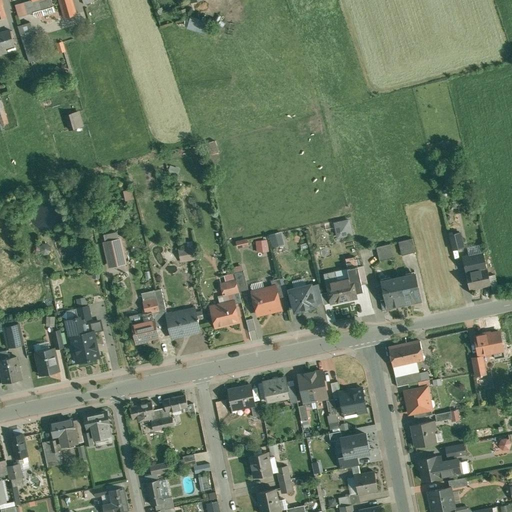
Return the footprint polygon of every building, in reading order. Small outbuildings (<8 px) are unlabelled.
[(32,0),(24,2),(28,14),(42,10),(44,16),(55,12),(51,0),(32,0)] [(76,14),(72,0),(59,0),(65,18),(76,14)] [(212,22),(192,16),(188,28),(208,34),(212,22)] [(42,58),(30,22),(18,26),(30,62),(42,58)] [(11,30),(0,33),(0,50),(6,48),(15,45),(11,30)] [(79,112),(66,116),(70,129),(83,125),(79,112)] [(210,154),(218,152),(215,141),(207,143),(210,154)] [(124,200),(132,199),(131,189),(123,190),(124,200)] [(347,220),(334,223),(337,238),(350,236),(347,220)] [(461,232),(449,235),(453,250),(464,247),(461,232)] [(104,236),(105,242),(118,239),(116,233),(104,236)] [(281,233),(271,235),(273,247),(284,245),(281,233)] [(105,242),(102,242),(108,269),(126,265),(120,238),(118,239),(105,242)] [(413,239),(399,242),(402,255),(416,252),(413,239)] [(248,240),(236,242),(238,248),(249,246),(248,240)] [(266,240),(256,242),(258,251),(268,250),(266,240)] [(390,244),(377,247),(380,261),(394,258),(390,244)] [(195,248),(180,251),(182,262),(197,259),(195,248)] [(483,253),(464,258),(467,273),(487,269),(483,253)] [(358,266),(362,284),(368,283),(364,265),(358,266)] [(335,272),(325,274),(328,291),(331,303),(357,298),(354,286),(362,284),(358,266),(347,269),(349,279),(337,281),(335,272)] [(487,269),(467,273),(471,289),(491,285),(488,268),(487,269)] [(249,289),(244,271),(235,273),(239,291),(249,289)] [(415,274),(399,278),(405,304),(421,300),(415,274)] [(280,278),(271,280),(273,287),(276,286),(279,298),(285,296),(280,278)] [(399,278),(382,282),(388,308),(405,304),(399,278)] [(236,280),(221,284),(224,295),(239,291),(236,280)] [(311,285),(291,290),(296,311),(302,309),(303,309),(303,308),(309,306),(309,308),(309,307),(316,306),(316,304),(311,286),(311,285)] [(318,285),(311,286),(316,304),(323,302),(321,293),(318,285)] [(273,287),(252,292),(258,314),(282,308),(279,298),(276,286),(273,287)] [(162,289),(155,290),(159,310),(166,309),(162,289)] [(154,291),(142,293),(144,301),(146,313),(159,310),(154,291)] [(331,303),(328,291),(321,293),(323,302),(323,305),(331,303)] [(134,295),(136,303),(144,301),(142,293),(134,295)] [(234,301),(211,307),(216,327),(217,327),(217,326),(230,322),(230,323),(239,321),(234,301)] [(89,306),(78,308),(80,317),(80,321),(85,320),(91,318),(89,306)] [(186,314),(168,318),(167,312),(166,313),(171,337),(200,330),(195,306),(194,306),(195,310),(186,312),(186,314)] [(144,322),(142,314),(130,316),(132,325),(144,322)] [(85,320),(80,321),(80,317),(67,320),(70,336),(72,336),(74,345),(76,345),(79,361),(77,362),(77,363),(91,360),(91,359),(100,357),(100,356),(98,357),(94,341),(96,341),(94,331),(92,331),(88,332),(85,320)] [(253,318),(246,320),(249,331),(256,330),(253,318)] [(144,322),(132,325),(137,343),(146,341),(146,340),(159,337),(155,319),(144,322)] [(20,320),(0,324),(0,330),(4,329),(4,327),(21,324),(20,320)] [(102,329),(100,321),(91,323),(92,331),(94,331),(102,329)] [(21,324),(4,327),(4,329),(8,347),(25,343),(21,324)] [(60,330),(53,332),(57,348),(63,346),(60,330)] [(490,332),(487,333),(486,334),(475,336),(478,355),(485,354),(487,355),(491,355),(492,352),(503,350),(502,346),(499,332),(491,333),(490,332)] [(421,340),(390,347),(394,366),(425,359),(421,340)] [(505,359),(511,357),(511,353),(510,345),(502,346),(503,350),(505,359)] [(54,348),(36,352),(42,374),(59,370),(54,348)] [(7,350),(0,351),(0,360),(9,358),(7,350)] [(9,358),(0,360),(0,364),(4,383),(22,379),(17,356),(9,358)] [(482,356),(472,358),(476,376),(486,374),(482,356)] [(322,370),(311,373),(316,400),(328,398),(322,370)] [(419,371),(396,376),(398,386),(421,381),(419,371)] [(311,373),(299,375),(304,403),(316,400),(311,373)] [(489,385),(487,374),(477,376),(479,387),(489,385)] [(286,377),(264,382),(268,401),(290,396),(288,386),(286,377)] [(340,392),(338,382),(331,383),(334,399),(340,397),(339,392),(340,392)] [(251,386),(239,388),(238,388),(228,390),(232,408),(251,404),(256,403),(252,385),(251,385),(251,386)] [(298,402),(295,385),(288,386),(290,396),(291,403),(298,402)] [(427,387),(406,392),(410,413),(414,413),(432,409),(427,387)] [(340,392),(339,392),(340,397),(343,413),(344,413),(345,419),(358,416),(358,413),(367,411),(363,388),(340,392)] [(186,394),(164,399),(166,408),(167,412),(170,411),(174,410),(175,414),(190,411),(188,405),(186,394)] [(335,399),(327,401),(330,415),(337,414),(335,399)] [(152,402),(131,406),(133,419),(139,417),(140,420),(152,418),(153,418),(152,415),(155,414),(154,410),(152,402)] [(256,403),(251,404),(254,417),(264,415),(261,402),(256,403)] [(194,404),(188,405),(190,411),(191,416),(197,415),(194,404)] [(306,405),(299,406),(302,421),(309,419),(306,405)] [(170,411),(167,412),(166,408),(160,409),(162,419),(171,417),(170,411)] [(160,409),(154,410),(155,414),(152,415),(153,418),(152,418),(152,421),(162,419),(160,409)] [(432,409),(414,413),(415,418),(433,415),(432,409)] [(451,411),(436,414),(437,421),(453,418),(451,411)] [(107,412),(85,417),(88,429),(109,424),(110,424),(107,412)] [(171,417),(162,419),(164,429),(177,426),(176,422),(173,422),(172,416),(171,417)] [(73,419),(51,424),(54,436),(60,435),(63,447),(79,443),(73,421),(73,419)] [(80,419),(73,421),(79,443),(85,442),(80,419)] [(152,421),(154,431),(164,429),(162,419),(152,421)] [(435,421),(413,425),(417,446),(436,443),(434,430),(437,430),(435,421)] [(109,424),(92,428),(95,440),(96,439),(95,437),(110,434),(111,436),(112,436),(109,424)] [(354,428),(355,431),(363,430),(364,433),(376,431),(375,425),(354,428)] [(92,432),(84,434),(86,446),(94,444),(92,432)] [(335,432),(324,435),(325,442),(337,440),(335,432)] [(23,434),(11,437),(16,458),(28,456),(23,434)] [(365,434),(351,437),(351,438),(343,439),(343,438),(342,438),(345,457),(369,452),(365,434)] [(58,440),(50,441),(53,453),(60,451),(58,440)] [(60,451),(53,453),(50,441),(43,443),(48,466),(62,463),(60,451)] [(495,441),(495,456),(510,455),(510,441),(495,441)] [(464,443),(446,447),(448,458),(466,454),(464,443)] [(84,446),(78,448),(81,461),(87,460),(84,446)] [(268,452),(250,456),(255,477),(272,474),(268,452)] [(195,454),(183,457),(184,460),(186,468),(197,466),(195,454)] [(440,457),(419,461),(419,462),(420,462),(422,469),(421,469),(423,480),(449,475),(451,476),(458,475),(459,473),(460,472),(460,471),(462,469),(461,462),(458,460),(458,459),(442,462),(440,457)] [(184,460),(171,462),(173,471),(186,468),(184,460)] [(170,462),(151,466),(153,474),(172,470),(170,462)] [(313,472),(320,471),(319,462),(312,463),(313,472)] [(20,463),(7,466),(7,467),(9,473),(10,479),(23,476),(20,463)] [(287,466),(277,468),(280,482),(290,479),(287,466)] [(7,467),(0,468),(0,475),(9,473),(7,467)] [(374,472),(355,476),(359,493),(378,489),(374,472)] [(319,473),(315,474),(319,497),(323,496),(319,473)] [(207,475),(197,476),(199,490),(209,489),(207,475)] [(466,477),(452,480),(453,488),(468,485),(466,477)] [(290,479),(280,482),(281,489),(286,488),(287,492),(293,491),(290,479)] [(159,480),(147,483),(152,505),(155,504),(164,502),(163,499),(159,480)] [(106,487),(94,489),(96,497),(108,494),(106,487)] [(450,487),(429,491),(431,499),(432,499),(435,511),(434,511),(433,511),(437,511),(455,509),(450,487)] [(123,488),(111,491),(114,503),(104,505),(105,511),(118,511),(128,510),(123,488)] [(94,489),(85,492),(86,499),(96,497),(94,489)] [(276,489),(258,493),(262,511),(274,511),(280,511),(276,489)] [(351,495),(339,497),(341,507),(353,505),(351,495)] [(172,497),(163,499),(164,502),(155,504),(157,510),(165,509),(165,510),(175,507),(172,497)] [(205,503),(207,511),(219,511),(217,500),(205,503)]
